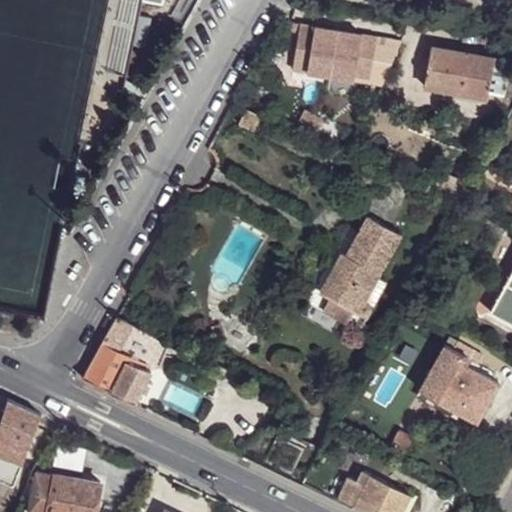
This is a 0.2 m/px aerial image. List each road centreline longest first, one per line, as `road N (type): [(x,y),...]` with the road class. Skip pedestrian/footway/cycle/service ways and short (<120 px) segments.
road 1 (unclassified): [(255,0),(43,390)]
road 2 (secondary): [(291,511),(43,390)]
